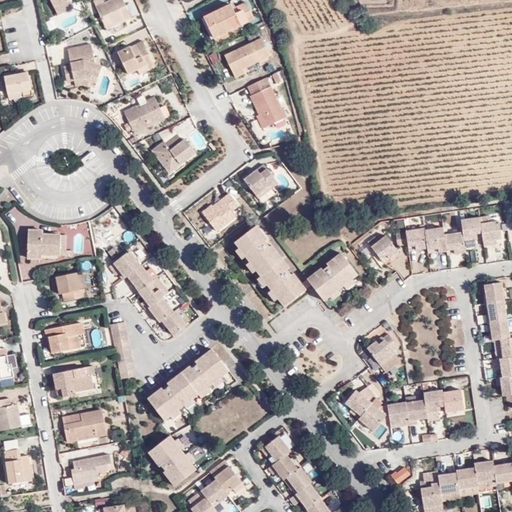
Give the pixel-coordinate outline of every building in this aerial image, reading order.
[(74,4),(71,0),(51,0),(58,12),(74,4)] [(132,14),(125,0),(105,0),(97,5),(107,27),(132,14)] [(219,0),(214,0),(202,7),(205,12),(221,3),(219,0)] [(233,0),(227,0),(221,3),(205,12),(216,33),(255,13),(248,0),(239,0),(235,2),(233,0)] [(236,72),(247,66),(246,63),(253,60),(272,51),(262,31),(226,50),(236,72)] [(144,38),(137,42),(141,51),(135,53),(131,44),(118,50),(126,65),(133,61),(136,68),(141,66),(149,62),(152,67),(156,65),(144,38)] [(72,72),(73,78),(82,76),(90,79),(93,73),(99,74),(102,64),(95,61),(91,42),(67,47),(70,63),(64,64),(66,73),(72,72)] [(141,51),(137,42),(131,44),(135,53),(141,51)] [(221,57),(217,48),(210,52),(214,60),(221,57)] [(256,65),(253,60),(246,63),(247,66),(249,69),(256,65)] [(133,61),(126,65),(128,72),(136,68),(133,61)] [(149,62),(141,66),(144,71),(152,67),(149,62)] [(7,70),(10,89),(24,87),(32,86),(31,83),(36,82),(33,66),(7,70)] [(90,79),(97,81),(99,74),(93,73),(90,79)] [(82,82),(89,84),(90,79),(82,76),(73,78),(75,84),(82,82)] [(251,91),(261,109),(264,107),(271,119),(288,111),(272,80),(251,91)] [(24,87),(10,89),(12,95),(25,93),(24,87)] [(126,107),(137,128),(167,114),(162,103),(157,92),(149,95),(151,99),(141,104),(139,100),(126,107)] [(168,100),(162,103),(167,114),(172,112),(168,100)] [(257,111),(263,123),(271,119),(264,107),(261,109),(257,111)] [(178,153),(183,160),(199,147),(188,133),(184,134),(178,127),(153,147),(165,163),(178,153)] [(178,153),(165,163),(171,170),(183,160),(178,153)] [(270,179),(273,182),(280,177),(266,159),(245,175),(256,189),(270,179)] [(270,179),(256,189),(260,193),(273,182),(270,179)] [(223,203),(217,207),(212,200),(203,207),(218,227),(237,211),(233,205),(238,200),(229,188),(217,196),(223,203)] [(223,203),(217,196),(212,200),(217,207),(223,203)] [(484,235),(484,239),(493,238),(503,236),(501,218),(494,219),(493,213),(481,215),(484,235)] [(462,217),(464,228),(465,237),(484,235),(481,215),(462,217)] [(308,284),(307,283),(303,278),(259,221),(237,239),(240,243),(246,251),(250,257),(257,266),(261,271),(268,280),(271,284),(278,293),(285,302),(308,284)] [(448,252),(467,249),(465,237),(464,228),(453,229),(452,224),(444,225),(447,245),(447,248),(448,252)] [(447,248),(447,245),(444,225),(425,227),(428,248),(440,246),(440,249),(447,248)] [(416,243),(417,249),(428,248),(425,227),(406,229),(406,231),(408,242),(408,244),(416,243)] [(44,252),(62,253),(62,232),(44,232),(45,228),(29,228),(29,256),(44,257),(44,252)] [(369,237),(373,242),(381,236),(376,230),(369,237)] [(394,253),(400,248),(387,231),(381,236),(373,242),(386,259),(394,253)] [(399,243),(408,242),(406,231),(398,231),(399,243)] [(241,254),(246,251),(240,243),(236,246),(241,254)] [(120,272),(123,277),(125,276),(142,262),(130,248),(110,265),(117,274),(120,272)] [(312,279),(326,298),(332,293),(340,287),(346,281),(356,274),(361,270),(343,248),(329,259),(332,263),(326,268),(322,264),(308,274),(312,279)] [(404,252),(400,248),(394,253),(397,257),(404,252)] [(253,269),(257,266),(250,257),(246,260),(253,269)] [(153,277),(147,269),(142,262),(125,276),(131,283),(133,281),(139,288),(153,277)] [(152,266),(147,269),(153,277),(154,277),(157,274),(152,266)] [(89,285),(86,269),(79,270),(82,287),(87,286),(89,285)] [(82,287),(79,270),(60,275),(63,291),(65,290),(67,299),(88,294),(87,286),(82,287)] [(263,283),(268,280),(261,271),(257,275),(263,283)] [(158,274),(157,274),(154,277),(162,287),(166,284),(158,274)] [(308,274),(303,278),(307,283),(312,279),(308,274)] [(359,278),(356,274),(346,281),(349,285),(359,278)] [(53,276),(56,293),(63,291),(60,275),(53,276)] [(147,307),(164,293),(166,292),(162,287),(154,277),(153,277),(139,288),(146,298),(142,301),(147,307)] [(273,297),(278,293),(271,284),(267,288),(273,297)] [(484,296),(486,306),(488,306),(507,303),(504,284),(485,287),(486,296),(484,296)] [(343,290),(340,287),(332,293),(334,296),(343,290)] [(154,311),(162,321),(176,309),(164,293),(147,307),(151,313),(154,311)] [(511,322),(507,303),(488,306),(490,318),(488,318),(489,326),(511,322)] [(178,308),(176,309),(162,321),(167,328),(170,327),(175,332),(189,322),(178,308)] [(136,369),(125,320),(112,322),(117,351),(122,374),(136,370),(136,369)] [(53,335),(56,353),(84,347),(82,334),(87,333),(85,321),(48,328),(49,335),(53,335)] [(511,341),(511,330),(511,322),(489,326),(490,334),(493,333),(494,344),(496,344),(502,343),(511,341)] [(379,339),(376,336),(366,345),(385,369),(400,358),(393,348),(399,343),(389,330),(383,334),(384,336),(379,339)] [(503,348),(496,349),(498,358),(511,355),(511,341),(502,343),(503,348)] [(11,360),(7,344),(0,345),(0,375),(16,372),(14,360),(11,360)] [(166,417),(173,412),(181,406),(188,400),(195,394),(202,389),(210,383),(217,377),(224,372),(231,366),(214,344),(197,357),(200,362),(197,364),(199,368),(193,373),(186,364),(174,374),(181,383),(175,387),(171,382),(166,386),(164,383),(149,395),(166,417)] [(511,372),(511,355),(498,358),(499,366),(502,366),(504,374),(511,372)] [(197,364),(192,359),(186,364),(193,373),(199,368),(197,364)] [(96,365),(56,373),(61,397),(78,393),(77,392),(96,388),(94,374),(98,374),(96,365)] [(228,376),(224,372),(217,377),(220,382),(228,376)] [(511,372),(504,374),(496,375),(498,384),(502,383),(505,393),(511,392),(511,372)] [(181,383),(174,374),(168,379),(171,382),(175,387),(181,383)] [(349,407),(359,416),(368,404),(376,393),(367,382),(361,389),(357,386),(346,399),(352,404),(349,407)] [(213,388),(210,383),(202,389),(206,394),(213,388)] [(425,395),(428,415),(428,417),(439,415),(438,408),(446,407),(443,388),(443,384),(424,388),(425,395)] [(443,388),(446,407),(446,409),(464,407),(461,386),(443,388)] [(406,392),(407,398),(410,421),(418,419),(417,416),(428,415),(425,395),(417,395),(416,390),(406,392)] [(359,416),(372,427),(379,418),(386,410),(376,393),(368,404),(359,416)] [(379,418),(390,417),(387,401),(376,393),(386,410),(379,418)] [(199,399),(195,394),(188,400),(191,405),(199,399)] [(0,428),(23,424),(20,412),(18,403),(13,404),(11,397),(0,399),(0,428)] [(403,422),(410,421),(407,398),(387,401),(390,417),(390,420),(402,418),(403,422)] [(77,429),(92,427),(94,434),(110,430),(105,404),(64,412),(68,439),(78,437),(77,429)] [(184,410),(181,406),(173,412),(176,416),(184,410)] [(77,429),(78,437),(94,434),(92,427),(77,429)] [(187,452),(183,446),(177,438),(171,431),(148,448),(159,462),(161,460),(165,466),(163,468),(174,481),(197,464),(193,460),(187,452)] [(275,452),(271,455),(275,462),(289,451),(294,448),(280,431),(267,441),(275,452)] [(181,435),(177,438),(183,446),(187,443),(181,435)] [(275,452),(267,441),(262,445),(271,455),(275,452)] [(21,451),(20,444),(4,447),(10,480),(34,475),(30,449),(21,451)] [(191,448),(187,452),(193,460),(197,456),(191,448)] [(79,480),(90,479),(100,477),(99,470),(105,469),(103,459),(114,457),(112,450),(74,457),(75,465),(72,465),(75,481),(79,480)] [(280,467),(287,476),(289,475),(300,467),(291,455),(289,451),(275,462),(270,466),(274,472),(280,467)] [(291,455),(300,467),(304,464),(304,463),(296,451),(291,455)] [(475,459),(476,464),(478,480),(489,478),(490,485),(497,483),(497,480),(494,459),(494,456),(475,459)] [(103,459),(105,469),(115,467),(114,457),(103,459)] [(212,470),(217,477),(227,490),(234,484),(238,488),(246,482),(227,458),(212,470)] [(503,458),(494,459),(497,480),(511,477),(511,458),(504,460),(503,458)] [(411,468),(407,461),(399,467),(404,475),(411,468)] [(457,464),(458,469),(460,486),(478,483),(478,480),(476,464),(465,466),(465,463),(457,464)] [(293,487),(297,493),(312,482),(316,479),(304,464),(300,467),(289,475),(296,485),(293,487)] [(399,479),(404,475),(399,467),(398,466),(392,470),(399,479)] [(442,498),(441,490),(438,469),(438,466),(423,468),(424,477),(419,478),(423,504),(442,502),(442,498)] [(441,490),(460,487),(460,486),(458,469),(446,471),(446,468),(438,469),(441,490)] [(296,485),(289,475),(287,476),(283,479),(290,488),(293,487),(296,485)] [(214,505),(229,493),(227,490),(217,477),(202,489),(207,495),(214,505)] [(72,478),(65,478),(65,490),(73,489),(72,478)] [(91,487),(90,479),(79,480),(81,489),(91,487)] [(296,504),(302,500),(307,508),(323,495),(312,482),(297,493),(292,497),(296,504)] [(478,483),(460,486),(460,487),(461,494),(480,491),(478,483)] [(460,487),(441,490),(442,498),(461,495),(461,494),(460,487)] [(194,505),(207,495),(202,489),(190,499),(194,505)] [(193,506),(197,511),(218,511),(219,511),(214,505),(207,495),(194,505),(193,506)] [(332,511),(335,511),(323,495),(307,508),(310,511),(332,511)] [(137,511),(136,501),(107,505),(108,511),(137,511)] [(424,511),(443,509),(442,502),(423,504),(424,511)]
